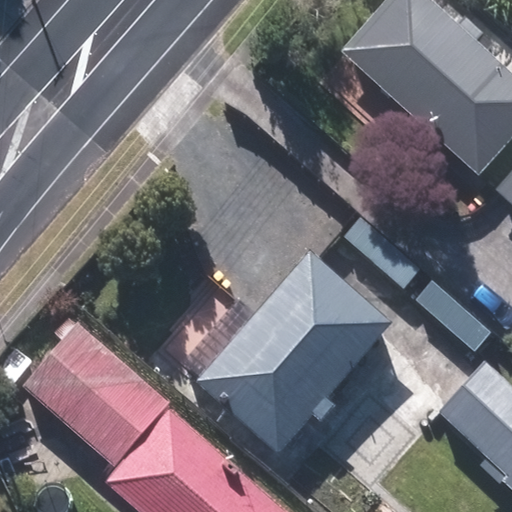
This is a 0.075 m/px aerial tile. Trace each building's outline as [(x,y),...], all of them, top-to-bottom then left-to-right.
[(396,0),(346,56),(484,179),(511,148),(511,72),(430,0),(396,0)] [(511,176),(500,190),(511,201),(511,176)] [(202,383),(284,459),(400,327),(318,254),(202,383)] [(178,405),(84,325),(29,389),(121,469),(178,405)] [(447,411),(511,477),(511,386),(492,366),(447,411)] [(289,511),(175,411),(112,482),(144,511),(289,511)]
